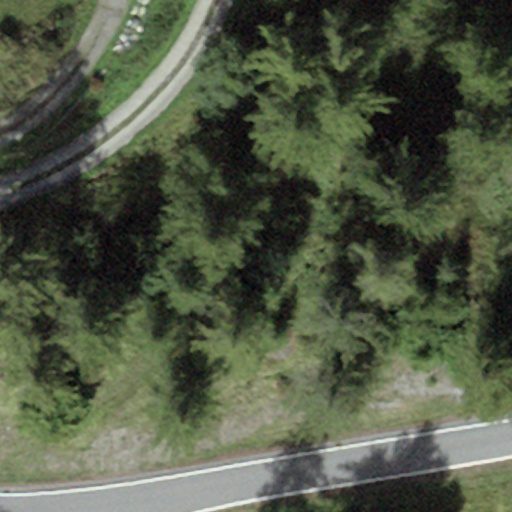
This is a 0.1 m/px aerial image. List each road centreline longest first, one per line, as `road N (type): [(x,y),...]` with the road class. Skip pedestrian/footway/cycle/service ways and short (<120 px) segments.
road 1 (tertiary): [(96,511),(511,437)]
road 2 (track): [(219,0),(165,90),(91,148),(0,191)]
road 3 (track): [(0,134),(81,64),(111,0)]
